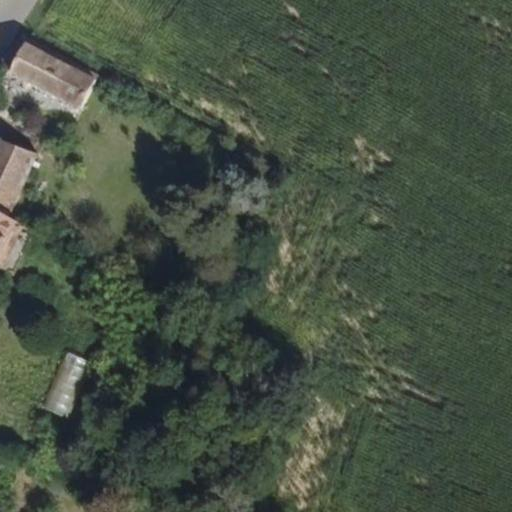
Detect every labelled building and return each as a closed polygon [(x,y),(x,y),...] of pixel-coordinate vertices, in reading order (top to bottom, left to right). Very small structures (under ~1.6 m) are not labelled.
[(91,113),(112,78),(28,32),(6,67),(91,113)] [(0,202),(28,219),(41,198),(54,174),(13,150),(0,172),(0,202)] [(32,230),(43,236),(59,208),(41,198),(28,219),(24,226),(32,230)] [(0,255),(13,263),(32,230),(24,226),(2,213),(0,217),(0,255)] [(75,315),(46,413),(71,420),(100,322),(75,315)]
